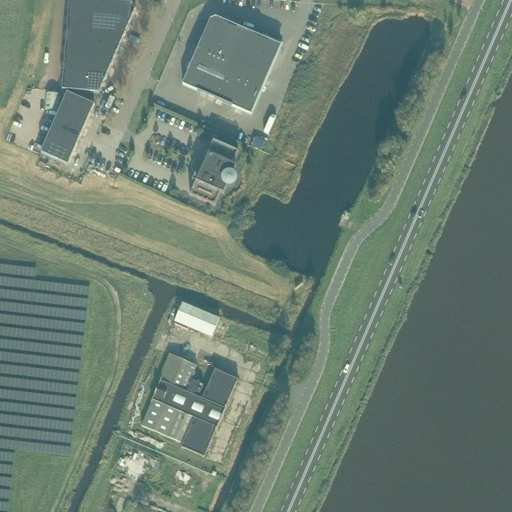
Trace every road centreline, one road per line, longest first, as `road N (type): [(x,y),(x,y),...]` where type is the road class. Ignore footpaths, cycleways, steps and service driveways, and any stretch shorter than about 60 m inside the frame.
road 1 (unclassified): [(257,511),(324,357),(328,304),(353,247),(391,205),(480,0)]
road 2 (primary): [(288,511),(511,0)]
road 3 (unclassified): [(174,0),(102,166)]
